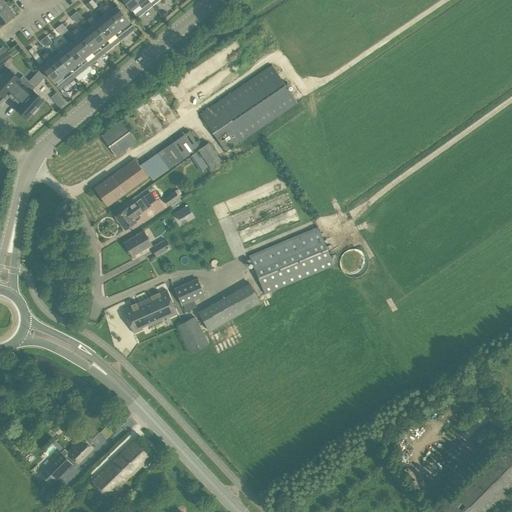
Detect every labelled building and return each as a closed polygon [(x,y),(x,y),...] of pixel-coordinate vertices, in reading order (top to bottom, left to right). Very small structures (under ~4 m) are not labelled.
[(90,0),(89,2),(94,8),(97,6),(92,0),(90,0)] [(142,13),(131,0),(122,0),(137,17),(142,13)] [(131,0),(142,13),(147,9),(139,0),(131,0)] [(139,0),(147,9),(152,5),(147,0),(139,0)] [(389,0),(371,0),(377,9),(372,13),(379,23),(385,19),(382,15),(394,7),(389,0)] [(399,0),(406,9),(411,5),(409,1),(409,0),(399,0)] [(94,8),(89,2),(86,4),(91,11),(94,8)] [(107,14),(125,36),(130,32),(112,10),(111,10),(106,4),(102,8),(107,14)] [(7,5),(0,10),(0,25),(1,25),(15,14),(7,5)] [(112,10),(130,32),(135,28),(117,5),(112,10)] [(351,8),(341,15),(355,34),(364,27),(367,31),(373,27),(365,17),(360,20),(351,8)] [(74,14),(79,21),(82,18),(77,11),(74,14)] [(79,21),(74,14),(71,16),(76,23),(79,21)] [(102,18),(120,40),(125,36),(107,14),(102,18)] [(341,15),(332,22),(342,36),(336,40),(344,51),(350,46),(347,43),(356,36),(355,34),(341,15)] [(92,26),(110,48),(115,44),(97,22),(96,22),(91,16),(87,20),(92,26)] [(97,22),(115,44),(120,40),(102,18),(97,22)] [(59,26),(64,33),(67,30),(62,23),(59,26)] [(64,33),(59,26),(56,28),(61,35),(64,33)] [(87,30),(105,52),(110,48),(92,26),(87,30)] [(76,38),(95,61),(100,57),(82,34),(81,34),(76,28),(72,32),(77,38),(76,38)] [(82,34),(100,57),(105,52),(87,30),(82,34)] [(313,34),(303,41),(316,60),(318,62),(327,56),(330,60),(336,56),(328,45),(323,49),(313,34)] [(43,38),(49,45),(52,42),(47,35),(43,38)] [(49,45),(43,38),(40,40),(46,47),(49,45)] [(71,42),(90,65),(95,61),(76,38),(71,42)] [(61,50),(80,73),(85,69),(66,46),(66,47),(61,41),(57,44),(62,50),(61,50)] [(303,41),(294,48),(302,60),(296,64),(304,75),(310,71),(307,67),(316,60),(303,41)] [(66,46),(85,69),(90,65),(71,42),(66,46)] [(32,47),(28,50),(39,64),(43,61),(32,47)] [(56,54),(74,77),(80,73),(61,50),(56,54)] [(11,56),(7,51),(0,56),(0,65),(2,64),(11,56)] [(46,62),(64,85),(69,81),(51,58),(51,59),(46,53),(42,56),(47,62),(46,62)] [(51,58),(69,81),(74,77),(56,54),(51,58)] [(275,58),(262,67),(276,88),(288,80),(291,84),(297,80),(290,69),(284,73),(275,58)] [(64,85),(46,62),(41,67),(59,89),(64,85)] [(21,79),(9,69),(3,75),(2,74),(0,76),(0,92),(5,97),(8,94),(14,99),(30,81),(24,75),(21,79)] [(221,70),(211,77),(223,94),(232,87),(221,70)] [(39,73),(34,77),(39,83),(44,79),(39,73)] [(211,77),(202,83),(214,100),(223,94),(211,77)] [(35,114),(40,108),(38,107),(44,100),(33,90),(36,87),(30,81),(14,99),(20,104),(17,108),(29,118),(33,113),(35,114)] [(202,83),(193,89),(205,106),(214,100),(202,83)] [(193,89),(184,95),(196,112),(205,106),(193,89)] [(184,95),(175,101),(187,118),(196,112),(184,95)] [(175,101),(166,108),(178,125),(187,118),(175,101)] [(244,108),(234,114),(246,131),(255,125),(244,108)] [(234,114),(225,121),(237,138),(246,131),(234,114)] [(225,121),(216,127),(228,144),(237,138),(225,121)] [(216,127),(207,133),(218,150),(228,144),(216,127)] [(175,191),(164,199),(169,206),(180,198),(175,191)] [(127,208),(126,208),(115,216),(125,230),(136,221),(134,218),(152,205),(150,204),(155,200),(149,192),(145,196),(127,208)] [(264,294),(334,265),(318,228),(249,256),(264,294)] [(132,257),(152,245),(143,231),(124,242),(132,257)] [(156,256),(170,248),(165,240),(151,248),(156,256)] [(365,265),(366,262),(365,259),(364,257),(363,254),(361,252),(358,251),(355,250),(353,250),(350,251),(347,252),(345,254),(344,256),(343,259),(342,262),(343,265),(343,267),(345,270),(347,271),(350,273),(352,274),(355,274),(358,273),(360,272),(363,270),(364,267),(365,265)] [(204,294),(197,279),(175,289),(181,304),(204,294)] [(249,283),(240,289),(198,312),(209,331),(235,316),(243,312),(260,302),(249,283)] [(166,290),(143,301),(153,324),(162,320),(159,315),(167,312),(169,317),(175,314),(174,313),(176,312),(166,290)] [(143,301),(123,310),(133,333),(134,332),(143,328),(141,324),(147,321),(149,326),(153,324),(143,301)] [(190,353),(209,344),(195,316),(177,325),(190,353)] [(77,464),(92,449),(81,438),(67,453),(64,449),(60,453),(45,469),(55,479),(68,467),(70,469),(76,463),(77,464)] [(130,477),(150,457),(134,441),(91,482),(107,498),(113,492),(117,496),(121,497),(124,494),(124,490),(120,486),(130,476),(130,477)] [(443,511),(490,511),(511,490),(511,448),(505,441),(439,507),(443,511)]
